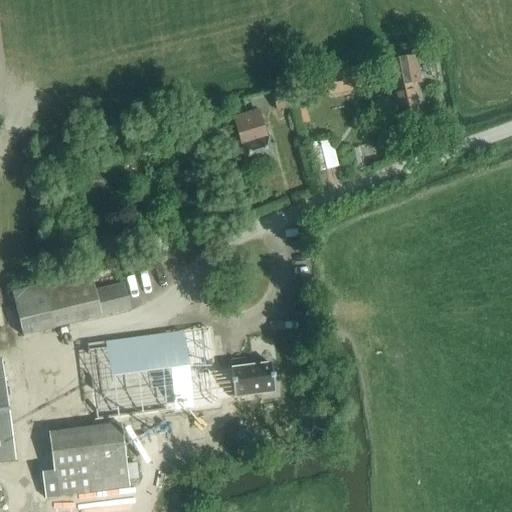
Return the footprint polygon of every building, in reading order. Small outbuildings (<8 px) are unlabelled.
[(397,117),(419,113),(419,111),(418,111),(413,85),(421,84),(416,58),(388,63),(398,115),(397,116),(397,117)] [(333,95),(371,88),(367,69),(338,75),(339,81),(331,82),(333,95)] [(276,111),(294,107),(290,94),(273,99),(276,111)] [(245,168),(275,159),(268,137),(266,132),(265,128),(263,129),(257,112),(233,119),(239,136),(236,137),(239,146),(245,168)] [(334,142),(322,145),(329,171),(342,168),(334,142)] [(11,293),(22,338),(53,331),(102,319),(102,318),(129,311),(124,291),(96,297),(90,272),(42,285),(11,293)] [(210,403),(274,394),(271,366),(217,373),(213,348),(211,348),(209,330),(104,344),(107,364),(101,365),(108,422),(211,409),(210,403)] [(247,369),(246,361),(230,363),(231,371),(247,369)] [(0,463),(15,461),(2,363),(0,362),(0,463)] [(57,498),(129,488),(121,425),(48,435),(57,498)]
